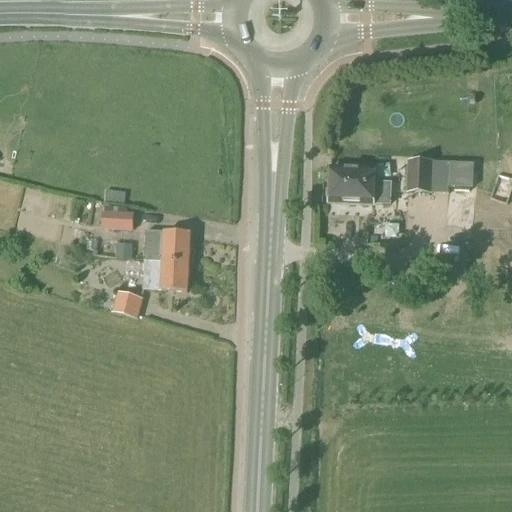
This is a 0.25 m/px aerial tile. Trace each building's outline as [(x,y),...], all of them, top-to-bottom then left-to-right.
[(473,183),(474,159),(449,158),(449,165),(432,164),(433,164),(407,162),(406,195),(432,196),(432,195),(448,196),(449,182),(473,183)] [(391,207),(392,185),(374,184),(375,172),(331,170),(330,190),(327,193),(326,199),(330,203),(330,206),(373,208),(374,207),(391,207)] [(507,207),(511,191),(511,181),(496,177),(488,202),(507,207)] [(124,207),(126,195),(105,192),(104,204),(124,207)] [(133,233),(133,216),(102,215),(101,232),(133,233)] [(163,263),(189,265),(191,236),(145,233),(144,262),(163,263)] [(132,262),(132,248),(116,247),(115,261),(132,262)] [(188,295),(189,265),(163,263),(144,262),(142,292),(162,294),(188,295)] [(137,322),(143,301),(117,294),(111,315),(137,322)]
